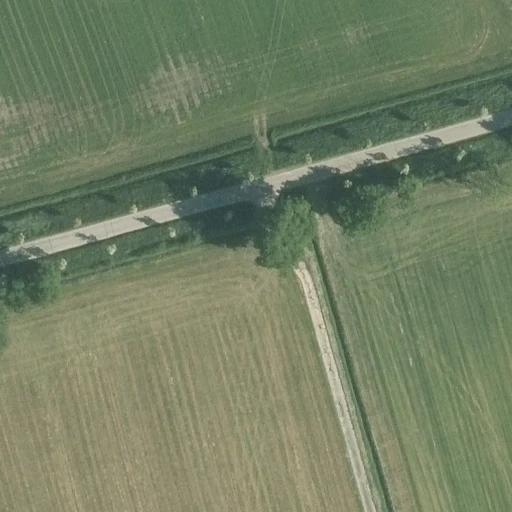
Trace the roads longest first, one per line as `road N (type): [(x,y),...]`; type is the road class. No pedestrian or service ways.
road 1 (unclassified): [(0,260),(511,123)]
road 2 (track): [(257,192),(306,282),(370,511)]
